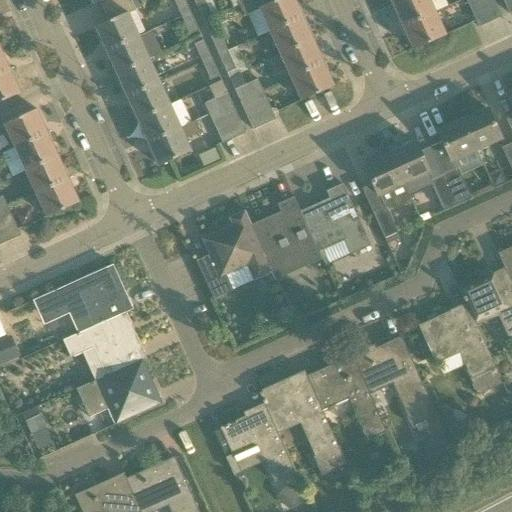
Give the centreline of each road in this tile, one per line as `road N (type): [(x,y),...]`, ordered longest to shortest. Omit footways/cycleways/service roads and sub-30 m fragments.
road 1 (residential): [(209,384),(399,298),(425,281),(449,223),(511,196)]
road 2 (residential): [(131,220),(385,103)]
road 3 (residential): [(0,483),(36,488),(196,415),(209,384)]
road 4 (residential): [(131,220),(31,0)]
road 5 (residential): [(209,384),(131,220)]
road 6 (residential): [(0,281),(131,220)]
road 7 (residential): [(385,103),(511,45)]
